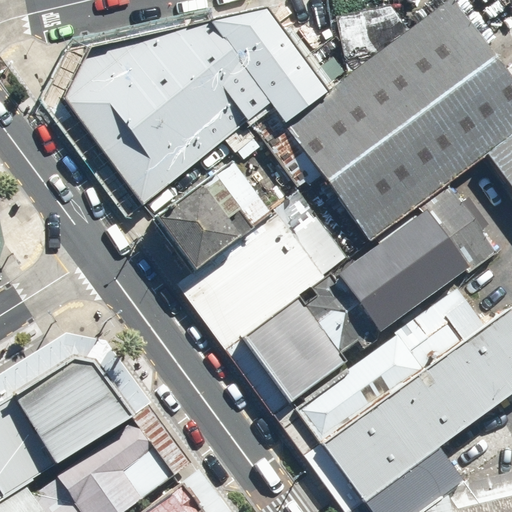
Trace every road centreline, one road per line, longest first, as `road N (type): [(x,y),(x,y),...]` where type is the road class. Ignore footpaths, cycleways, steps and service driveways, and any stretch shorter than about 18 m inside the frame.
road 1 (tertiary): [(97,253),(284,511)]
road 2 (tertiary): [(0,118),(97,253)]
